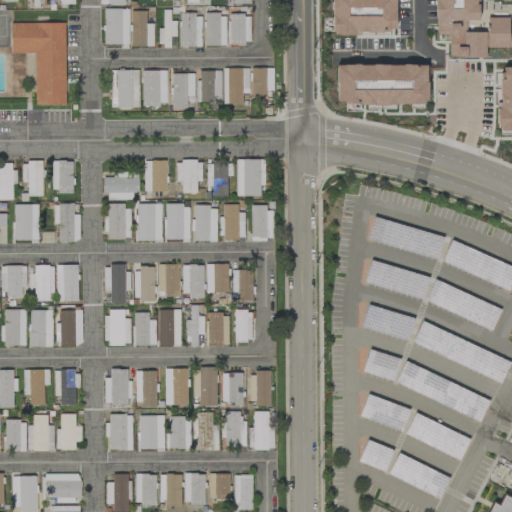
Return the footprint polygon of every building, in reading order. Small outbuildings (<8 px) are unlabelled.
[(394,34),(395,0),(331,0),(331,33),(394,34)] [(127,45),(128,9),(104,9),(103,44),(127,45)] [(176,21),(169,21),(169,10),(162,10),(162,28),(158,28),(157,46),(169,46),(169,36),(176,37),(176,21)] [(146,11),(131,11),(130,46),(152,47),(153,24),(145,24),(146,11)] [(200,14),(179,14),(180,47),(200,46),(200,14)] [(204,46),(225,46),(224,14),(203,15),(204,46)] [(229,44),(249,44),(249,14),(229,15),(229,44)] [(10,54),(34,53),(35,105),(65,105),(64,23),(10,24),(10,54)] [(426,64),(336,65),(337,105),(426,104),(426,64)] [(511,131),(511,65),(497,66),(497,131),(511,131)] [(272,68),(250,69),(250,97),(265,97),(265,91),(272,91),(272,68)] [(248,69),(223,69),(223,104),(242,104),(241,93),(248,93),(248,69)] [(137,70),(110,71),(111,109),(138,108),(137,70)] [(166,103),(165,71),(141,71),(141,107),(158,106),(158,103),(166,103)] [(220,71),(199,71),(198,80),(196,80),(195,102),(220,102),(220,71)] [(193,74),(171,74),(171,109),(186,110),(186,96),(193,96),(193,74)] [(259,196),(259,186),(263,186),(264,160),(236,159),(235,196),(259,196)] [(51,193),(72,193),(72,161),(51,161),(51,193)] [(165,161),(143,161),(143,192),(165,192),(165,161)] [(200,161),(175,161),(175,182),(181,182),(181,194),(196,193),(195,182),(201,182),(200,161)] [(41,162),(20,162),(21,183),(26,183),(27,196),(42,196),(41,162)] [(205,162),(205,187),(211,187),(211,196),(226,197),(227,176),(231,176),(231,163),(205,162)] [(14,165),(0,164),(0,199),(11,200),(11,185),(14,185),(14,165)] [(131,200),(132,193),(137,193),(138,173),(113,173),(113,178),(103,178),(103,199),(131,200)] [(52,205),(53,224),(57,224),(58,242),(78,242),(78,215),(72,215),(72,204),(52,205)] [(128,204),(105,204),(105,239),(128,239),(128,204)] [(237,204),(222,205),(222,217),(219,217),(219,240),(244,239),(243,213),(237,213),(237,204)] [(37,205),(13,205),(12,240),(36,240),(37,205)] [(216,207),(194,206),(193,241),(215,242),(216,207)] [(271,207),(250,207),(250,238),(272,238),(271,207)] [(366,240),(436,260),(443,237),(372,217),(366,240)] [(511,275),(511,266),(450,240),(441,262),(506,290),(511,275)] [(428,277),(370,260),(363,283),(422,299),(428,277)] [(227,292),(226,264),(204,264),(205,293),(227,292)] [(56,302),(77,301),(76,265),(55,265),(56,302)] [(177,297),(178,265),(157,265),(157,296),(177,297)] [(202,265),(181,265),(181,297),(202,297),(202,265)] [(25,288),(25,266),(0,266),(0,295),(20,295),(20,288),(25,288)] [(51,266),(33,266),(33,274),(27,274),(27,288),(34,288),(34,301),(52,301),(51,266)] [(103,287),(109,287),(109,303),(127,303),(126,266),(103,266),(103,287)] [(153,301),(154,267),(134,267),(133,300),(153,301)] [(252,271),(231,270),(231,300),(251,300),(252,271)] [(491,330),(500,308),(432,281),(424,302),(491,330)] [(202,335),(203,316),(196,316),(196,305),(189,305),(189,320),(186,320),(185,346),(196,346),(197,334),(202,335)] [(24,346),(24,309),(3,310),(3,346),(24,346)] [(51,310),(29,310),(28,347),(51,347),(51,310)] [(80,310),(58,311),(58,324),(55,324),(56,346),(81,346),(80,310)] [(128,345),(128,319),(123,319),(123,310),(104,310),(104,344),(128,345)] [(234,311),(233,342),(250,342),(251,311),(234,311)] [(154,320),(148,320),(147,313),(132,313),(133,346),(154,345),(154,320)] [(207,345),(228,345),(227,313),(206,314),(207,345)] [(500,382),(509,361),(428,326),(425,333),(419,330),(413,344),(500,382)] [(394,384),(479,421),(489,400),(403,362),(394,384)] [(198,406),(216,406),(215,367),(198,367),(198,406)] [(127,369),(109,370),(109,378),(103,378),(104,405),(129,404),(127,369)] [(0,408),(12,408),(12,391),(16,391),(16,378),(12,378),(12,370),(0,370),(0,408)] [(47,370),(22,370),(23,395),(28,395),(29,406),(43,405),(43,385),(48,385),(47,370)] [(53,396),(58,396),(58,405),(74,405),(74,387),(77,387),(76,370),(53,370),(53,396)] [(154,371),(134,371),(135,406),(155,406),(154,371)] [(269,404),(269,372),(248,372),(248,405),(269,404)] [(241,373),(220,373),(221,405),(242,405),(241,373)] [(408,410),(366,394),(358,416),(400,432),(408,410)] [(248,450),(273,449),(273,431),(267,431),(267,411),(252,412),(252,428),(247,428),(248,450)] [(245,423),(238,423),(239,412),(222,412),(221,447),(244,447),(245,423)] [(80,426),(74,426),(74,414),(59,414),(59,429),(55,429),(55,450),(74,450),(74,442),(80,442),(80,426)] [(108,415),(108,424),(105,424),(106,450),(131,450),(130,414),(108,415)] [(136,436),(139,436),(139,449),(160,450),(160,414),(136,414),(136,436)] [(468,438),(413,414),(404,435),(459,459),(468,438)] [(52,425),(46,425),(46,416),(32,416),(32,425),(26,425),(27,451),(53,451),(52,425)] [(166,449),(189,448),(188,418),(165,418),(166,449)] [(24,452),(24,421),(4,421),(3,451),(24,452)] [(448,478),(397,454),(387,475),(439,499),(448,478)] [(79,475),(44,474),(43,499),(54,499),(54,502),(79,502),(79,475)] [(126,511),(126,474),(111,474),(111,483),(104,483),(105,505),(111,505),(111,511),(126,511)] [(133,504),(154,505),(154,475),(134,474),(133,504)] [(160,474),(160,506),(180,507),(180,475),(160,474)] [(183,505),(203,505),(203,474),(183,474),(183,505)] [(228,474),(207,474),(207,499),(228,499),(228,474)] [(233,475),(233,510),(251,510),(251,475),(233,475)] [(511,511),(491,511),(505,486),(511,489),(511,511)]
